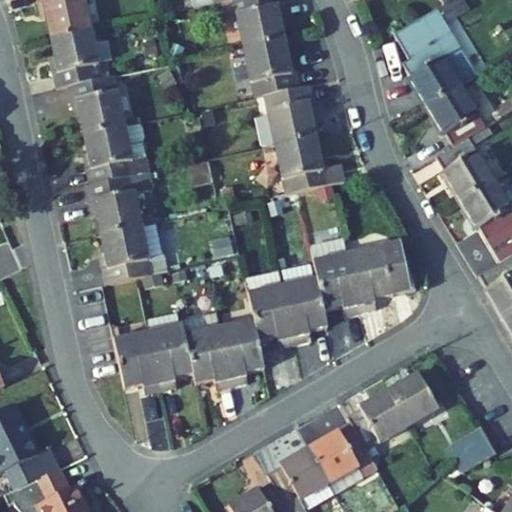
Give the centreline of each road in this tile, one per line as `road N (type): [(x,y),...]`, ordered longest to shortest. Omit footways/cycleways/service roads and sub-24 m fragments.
road 1 (residential): [(0,42),(73,378),(139,496)]
road 2 (residential): [(139,496),(469,306)]
road 3 (residential): [(330,0),(388,171),(469,306)]
